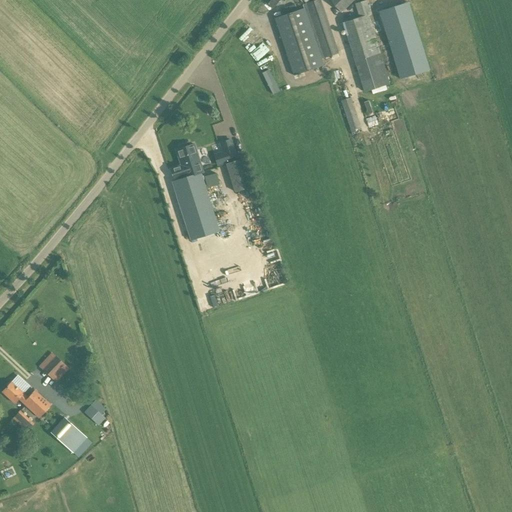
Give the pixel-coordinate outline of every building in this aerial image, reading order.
[(312,2),(306,4),(324,58),(338,53),(319,0),(316,0),(312,1),(312,2)] [(329,0),(334,7),(341,13),(353,0),(329,0)] [(408,2),(379,11),(400,80),(429,71),(408,2)] [(302,9),(273,19),(291,76),(321,66),(319,60),(324,58),(306,4),(301,5),(302,9)] [(360,4),(359,13),(369,14),(370,5),(360,4)] [(379,55),(367,15),(337,24),(341,39),(346,37),(354,62),(379,55)] [(261,49),(257,43),(249,48),(257,61),(265,56),(261,49)] [(341,69),(331,72),(351,135),(362,132),(341,69)] [(389,84),(385,73),(360,81),(363,92),(389,84)] [(376,119),(367,121),(368,130),(378,128),(376,119)] [(384,133),(375,135),(380,154),(388,153),(384,133)] [(228,161),(237,158),(230,139),(220,142),(223,152),(213,155),(216,164),(228,161)] [(180,165),(169,169),(174,182),(171,182),(190,240),(218,231),(202,180),(200,173),(202,173),(193,144),(175,150),(180,165)] [(243,160),(227,164),(235,192),(251,187),(243,160)] [(240,203),(218,210),(224,229),(246,222),(240,203)] [(40,333),(49,328),(44,321),(36,326),(40,333)] [(55,356),(43,369),(52,378),(64,365),(55,356)] [(73,368),(66,374),(73,382),(80,375),(73,368)] [(69,381),(63,387),(67,391),(73,384),(69,381)] [(10,382),(1,392),(14,404),(17,400),(38,418),(50,405),(34,390),(27,398),(10,382)] [(105,418),(90,404),(89,405),(84,411),(99,425),(105,418)] [(19,411),(12,419),(26,431),(33,423),(19,411)] [(72,425),(63,417),(50,432),(73,454),(87,438),(72,425)]
